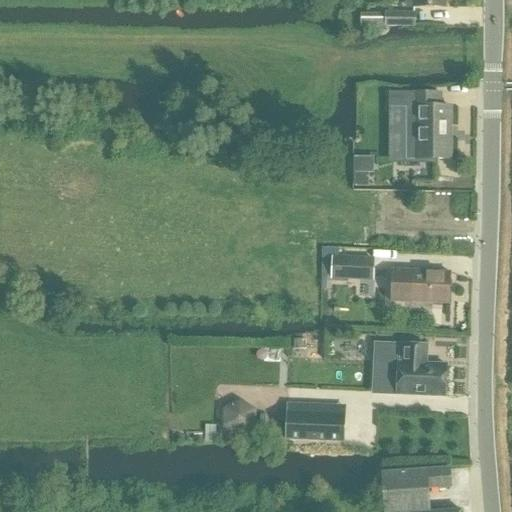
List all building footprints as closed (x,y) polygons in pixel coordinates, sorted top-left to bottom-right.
[(414,0),(414,8),(446,8),(446,0),(414,0)] [(413,28),(415,27),(415,14),(387,14),(387,28),(413,28)] [(412,94),(391,94),(391,108),(391,160),(407,160),(447,160),(452,160),(452,108),(442,108),(442,95),(412,94)] [(353,164),(353,170),(353,174),(370,174),(370,162),(353,162),(353,164)] [(373,281),(373,276),(374,261),(334,260),(333,280),(373,281)] [(451,273),(413,272),(393,271),(392,302),(450,305),(451,273)] [(388,365),(387,396),(445,398),(446,366),(426,365),(427,347),(375,345),(374,364),(388,365)] [(287,415),(286,439),(286,441),(343,443),(345,417),(287,415)] [(430,511),(429,490),(452,488),(451,470),(383,475),(385,511),(463,511),(445,511),(430,511)]
